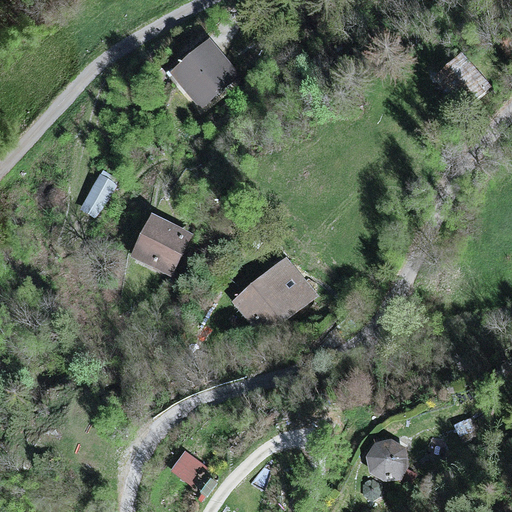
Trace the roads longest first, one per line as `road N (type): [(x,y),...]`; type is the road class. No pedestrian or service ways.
road 1 (residential): [(511,111),(459,150),(396,276),(391,311),(356,350),(195,408),(139,452),(120,511)]
road 2 (residential): [(0,172),(89,76),(216,0)]
